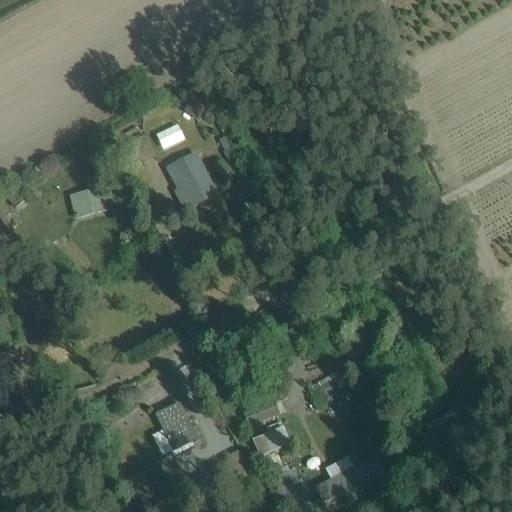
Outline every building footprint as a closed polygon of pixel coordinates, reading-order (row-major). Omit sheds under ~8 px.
[(192,102),(184,114),(198,123),(206,111),(192,102)] [(178,126),(156,137),(163,151),(185,140),(178,126)] [(130,156),(125,158),(129,167),(142,160),(145,166),(157,160),(145,138),(126,148),(130,156)] [(175,195),(185,215),(218,199),(197,155),(167,170),(178,193),(175,195)] [(98,179),(86,182),(88,194),(70,199),(76,222),(109,214),(103,190),(101,191),(98,179)] [(8,202),(16,211),(27,202),(19,193),(8,202)] [(2,202),(0,202),(0,219),(11,238),(15,235),(12,230),(16,228),(2,202)] [(124,203),(110,206),(114,224),(129,220),(124,203)] [(7,316),(0,318),(0,337),(12,334),(7,316)] [(320,389),(318,390),(322,397),(314,401),(318,410),(333,402),(330,398),(348,390),(342,378),(340,379),(338,375),(318,386),(320,389)] [(246,414),(252,429),(281,418),(274,402),(246,414)] [(468,405),(425,429),(438,454),(481,429),(468,405)] [(193,447),(198,444),(180,407),(159,418),(166,433),(177,454),(178,457),(194,450),(193,447)] [(272,461),(270,456),(291,447),(284,430),(255,443),(257,447),(246,452),(226,461),(245,503),(263,495),(269,511),(313,511),(302,481),(298,482),(295,472),(290,473),(288,469),(283,471),(279,459),(272,461)] [(174,455),(177,454),(166,433),(153,439),(163,460),(173,455),(174,455)] [(316,491),(324,507),(343,496),(348,508),(359,502),(353,491),(385,473),(377,458),(356,470),(350,460),(326,473),(332,483),(316,491)]
